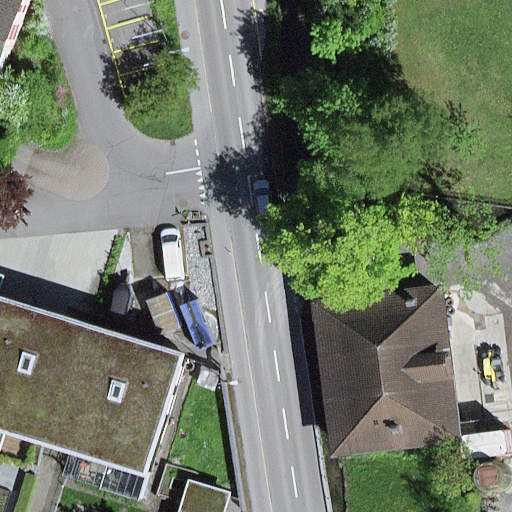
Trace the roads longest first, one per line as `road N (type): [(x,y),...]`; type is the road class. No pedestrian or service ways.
road 1 (secondary): [(246,169),(299,511)]
road 2 (residential): [(199,180),(106,132),(67,0)]
road 3 (residential): [(199,180),(0,218)]
road 4 (secondary): [(221,0),(246,169)]
